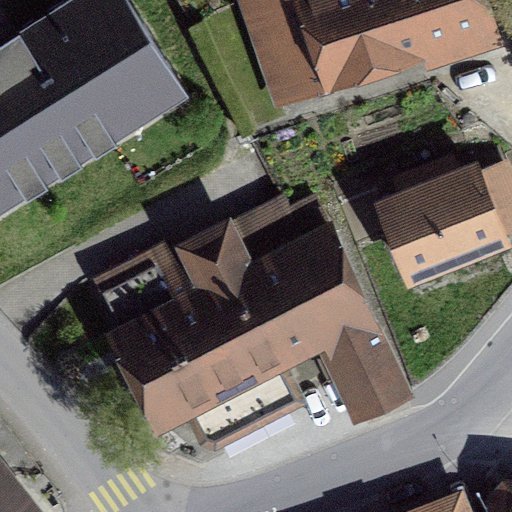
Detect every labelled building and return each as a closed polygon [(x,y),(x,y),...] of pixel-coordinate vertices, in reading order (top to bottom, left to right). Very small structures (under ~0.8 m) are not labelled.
[(130,0),(59,0),(0,37),(0,208),(188,91),(130,0)] [(493,19),(486,0),(246,0),(277,89),(493,19)] [(408,270),(502,233),(476,167),(439,182),(432,163),(394,178),(401,197),(382,204),(408,270)] [(361,412),(405,393),(334,228),(315,195),(288,208),(282,197),(187,244),(203,276),(177,289),(154,262),(102,289),(162,411),(186,399),(205,436),(214,439),(296,397),(274,352),(320,329),(361,412)] [(0,511),(31,511),(0,472),(0,511)] [(511,511),(511,501),(490,500),(489,511),(511,511)]
